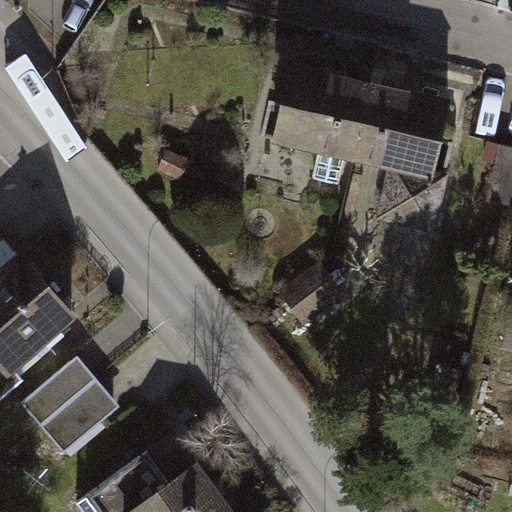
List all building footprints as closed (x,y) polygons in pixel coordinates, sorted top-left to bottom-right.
[(356,160),(373,85),(296,67),(278,140),(356,160)] [(448,102),(373,85),(356,160),(395,169),(385,211),(439,224),(449,182),(430,178),(448,102)] [(0,392),(21,375),(10,361),(74,307),(19,242),(15,245),(4,233),(0,236),(0,392)] [(120,403),(78,353),(23,399),(65,449),(120,403)] [(263,511),(225,465),(201,484),(169,443),(97,501),(106,511),(263,511)]
